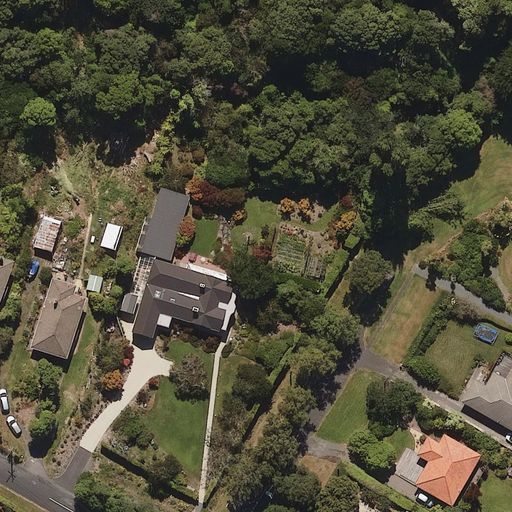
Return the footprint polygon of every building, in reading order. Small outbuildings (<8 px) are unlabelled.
[(139,256),(171,266),(189,201),(156,192),(139,256)] [(61,222),(43,217),(36,248),(55,252),(61,222)] [(123,227),(108,223),(101,246),(116,251),(123,227)] [(171,266),(139,256),(133,277),(148,281),(137,320),(169,329),(172,317),(225,332),(242,273),(206,263),(203,274),(171,266)] [(0,306),(15,264),(0,258),(0,306)] [(86,305),(79,302),(82,293),(74,290),(78,278),(54,270),(28,347),(68,360),(86,305)] [(511,357),(506,354),(488,386),(474,378),(460,403),(511,432),(511,357)] [(119,392),(105,387),(86,434),(100,440),(119,392)] [(479,456),(431,429),(415,458),(427,464),(414,487),(451,508),(479,456)]
